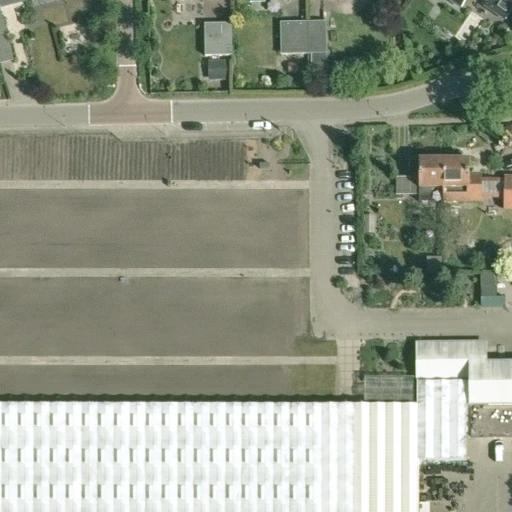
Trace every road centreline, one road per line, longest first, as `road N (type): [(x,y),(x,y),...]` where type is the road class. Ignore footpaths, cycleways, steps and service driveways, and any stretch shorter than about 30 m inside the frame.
road 1 (unknown): [(321,113),(325,309),(336,334),(511,339)]
road 2 (unclassified): [(129,117),(363,112),(511,84)]
road 3 (unclassified): [(0,119),(129,117)]
